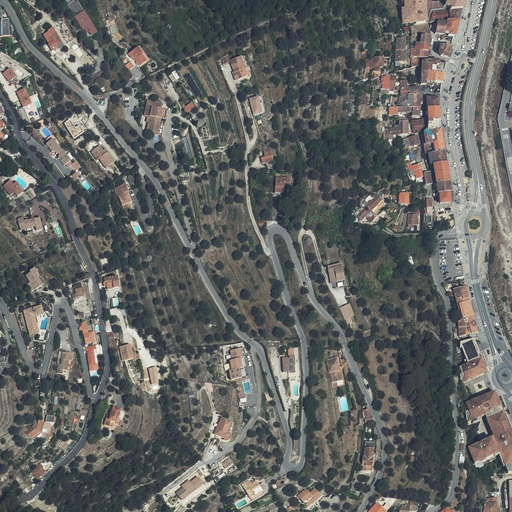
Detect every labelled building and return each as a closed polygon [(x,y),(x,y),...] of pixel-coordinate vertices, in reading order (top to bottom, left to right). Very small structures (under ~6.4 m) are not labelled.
[(96,33),(76,0),(75,0),(74,1),(73,0),(63,0),(87,38),(96,33)] [(398,0),(402,24),(425,22),(424,0),(398,0)] [(464,2),(464,0),(456,0),(456,2),(454,10),(461,9),(464,2)] [(433,12),(431,22),(446,20),(454,19),(458,20),(461,9),(454,10),(433,12)] [(391,29),(386,16),(383,18),(388,30),(391,29)] [(454,36),(458,20),(454,19),(446,20),(446,22),(445,28),(444,34),(444,35),(454,36)] [(63,46),(56,32),(54,33),(52,28),(48,31),(48,32),(44,34),(49,44),(48,44),(52,51),(54,50),(55,51),(63,46)] [(421,35),(420,42),(425,43),(426,38),(429,39),(430,35),(421,35)] [(425,43),(420,42),(420,46),(428,47),(429,46),(431,46),(431,43),(429,43),(429,39),(426,38),(425,43)] [(395,62),(402,62),(402,58),(406,58),(406,51),(404,51),(405,39),(397,39),(395,62)] [(420,42),(411,42),(411,56),(419,57),(419,50),(420,46),(420,42)] [(447,57),(451,46),(439,46),(438,53),(441,56),(447,57)] [(146,61),(142,55),(137,48),(128,54),(131,58),(132,57),(139,66),(146,61)] [(233,72),(234,76),(237,75),(238,79),(249,75),(246,67),(244,68),(240,57),(230,61),(228,55),(222,57),(224,64),(230,61),(234,72),(233,72)] [(383,59),(374,58),(374,67),(373,69),(373,71),(379,72),(380,67),(382,68),(383,59)] [(436,66),(436,65),(428,64),(427,69),(427,72),(435,73),(435,69),(436,66)] [(17,76),(10,68),(3,73),(10,81),(17,76)] [(432,82),(434,82),(435,78),(435,73),(427,72),(427,69),(421,69),(421,73),(427,73),(427,76),(426,80),(426,85),(432,85),(432,82)] [(394,92),(396,76),(397,75),(398,74),(397,73),(396,73),(394,74),(392,75),(389,76),(387,76),(381,78),(381,80),(381,87),(380,93),(383,93),(386,94),(387,91),(388,91),(388,90),(389,91),(390,91),(394,92)] [(442,83),(442,74),(439,73),(435,73),(435,78),(434,82),(442,83)] [(105,84),(105,83),(105,82),(104,80),(104,79),(103,79),(102,79),(100,78),(99,78),(98,79),(96,79),(96,80),(95,81),(95,82),(95,83),(91,85),(93,89),(97,88),(98,88),(99,89),(101,89),(102,88),(103,88),(105,86),(105,84)] [(408,95),(409,88),(407,88),(406,81),(401,81),(400,86),(397,87),(397,90),(400,90),(400,95),(407,96),(407,95),(408,95)] [(32,103),(25,88),(17,92),(24,107),(32,103)] [(353,121),(355,103),(354,103),(356,88),(352,88),(348,120),(353,121)] [(413,108),(419,108),(419,104),(419,101),(406,101),(407,96),(400,95),(398,103),(398,104),(399,104),(400,105),(401,105),(402,105),(401,107),(396,107),(397,112),(406,112),(407,107),(411,107),(413,108)] [(422,102),(422,95),(419,95),(408,95),(407,95),(407,96),(406,101),(419,101),(419,104),(424,104),(424,102),(422,102)] [(263,113),(259,96),(250,98),(254,115),(263,113)] [(438,108),(438,98),(427,97),(427,108),(438,108)] [(161,103),(148,101),(144,115),(148,116),(150,116),(149,123),(147,131),(155,132),(158,118),(161,119),(165,119),(167,110),(160,108),(161,103)] [(188,112),(195,107),(191,103),(188,105),(185,107),(184,110),(188,112)] [(439,120),(438,108),(427,108),(428,120),(439,120)] [(398,126),(408,126),(407,121),(406,121),(405,117),(398,118),(398,126)] [(424,130),(423,120),(419,120),(412,121),(413,133),(420,132),(424,130)] [(440,129),(439,120),(428,120),(427,130),(440,129)] [(398,126),(397,126),(397,128),(389,128),(389,134),(388,134),(388,138),(393,138),(394,135),(399,135),(399,128),(398,126)] [(407,135),(408,126),(398,126),(399,128),(399,135),(407,135)] [(443,151),(440,129),(427,130),(426,130),(424,133),(425,139),(423,139),(425,154),(427,153),(431,153),(443,151)] [(52,135),(48,139),(50,142),(53,139),(61,149),(56,152),(57,154),(59,153),(63,149),(52,135)] [(186,159),(193,158),(189,136),(182,137),(186,159)] [(404,146),(409,146),(419,144),(417,136),(412,137),(404,139),(404,146)] [(61,149),(53,139),(50,142),(47,144),(53,152),(56,152),(61,149)] [(105,168),(116,161),(107,148),(104,151),(100,145),(92,150),(105,168)] [(270,147),(264,149),(266,157),(262,157),(262,162),(267,161),(268,164),(270,163),(270,161),(273,160),(270,147)] [(72,161),(69,163),(71,166),(75,163),(64,149),(63,149),(59,153),(60,155),(64,152),(72,161)] [(445,162),(443,151),(431,153),(432,157),(429,157),(430,165),(433,164),(445,162)] [(72,161),(64,152),(60,155),(59,158),(66,166),(69,163),(72,161)] [(448,181),(445,162),(433,164),(435,176),(429,176),(428,171),(424,172),(425,178),(425,182),(426,184),(432,183),(436,183),(448,181)] [(67,177),(56,164),(51,168),(62,182),(67,177)] [(410,174),(412,179),(422,177),(422,173),(422,172),(421,169),(409,171),(410,174)] [(274,192),(283,193),(284,188),(289,188),(290,179),(275,178),(274,192)] [(23,193),(18,187),(19,186),(16,182),(13,184),(10,181),(4,185),(11,195),(15,192),(18,196),(23,193)] [(450,192),(448,181),(436,183),(437,193),(438,193),(449,192),(450,192)] [(127,193),(129,192),(125,184),(115,188),(122,205),(127,204),(128,207),(132,205),(127,193)] [(439,196),(440,204),(450,203),(449,192),(438,193),(437,193),(434,193),(434,196),(439,196)] [(399,193),(399,204),(407,205),(407,193),(399,193)] [(361,204),(364,207),(373,198),(370,195),(361,204)] [(364,207),(370,212),(376,206),(378,208),(383,202),(382,201),(383,200),(377,195),(373,198),(364,207)] [(367,218),(371,214),(370,212),(364,207),(362,209),(357,215),(362,220),(365,217),(367,218)] [(417,219),(417,214),(412,213),(412,214),(408,214),(408,225),(415,225),(418,225),(418,219),(417,219)] [(39,217),(34,219),(32,220),(28,220),(24,220),(23,218),(18,219),(19,224),(21,230),(35,227),(36,231),(42,229),(39,217)] [(344,280),(341,263),(328,266),(331,283),(344,280)] [(44,284),(39,276),(38,277),(36,274),(37,273),(34,268),(29,271),(30,272),(25,276),(35,290),(44,284)] [(104,279),(104,282),(106,282),(107,286),(107,289),(119,288),(117,277),(104,279)] [(72,295),(73,298),(84,296),(82,289),(81,284),(75,285),(75,287),(72,288),(73,294),(72,295)] [(465,291),(464,287),(453,289),(455,295),(456,294),(463,319),(462,320),(458,321),(458,327),(459,327),(459,337),(468,335),(470,339),(478,337),(476,333),(478,333),(476,326),(471,309),(467,291),(465,291)] [(461,319),(462,320),(463,319),(456,294),(455,295),(460,316),(459,317),(460,318),(461,319)] [(81,317),(91,316),(91,305),(85,305),(85,311),(80,312),(81,317)] [(37,314),(38,317),(42,316),(40,306),(25,310),(31,334),(34,334),(40,333),(37,322),(34,323),(32,316),(37,314)] [(87,327),(83,328),(83,330),(86,343),(94,341),(92,332),(88,332),(87,327)] [(461,380),(462,382),(485,373),(483,369),(485,368),(481,359),(479,359),(477,355),(479,354),(474,340),(460,342),(460,347),(461,348),(467,364),(459,367),(460,380),(461,380)] [(131,344),(120,346),(123,361),(134,358),(131,344)] [(93,349),(93,346),(86,347),(86,350),(87,350),(89,365),(90,365),(90,371),(96,370),(95,364),(94,354),(103,353),(103,348),(93,349)] [(242,348),(239,349),(241,358),(239,359),(241,368),(238,369),(240,378),(246,376),(242,359),(245,358),(242,348)] [(69,360),(72,361),(73,353),(67,353),(67,350),(60,349),(58,364),(59,365),(58,373),(63,373),(63,370),(68,371),(69,360)] [(241,358),(239,349),(230,351),(232,361),(229,361),(231,370),(229,371),(231,380),(240,378),(238,369),(241,368),(239,359),(241,358)] [(327,355),(328,379),(337,378),(340,378),(339,367),(338,367),(337,354),(327,355)] [(288,372),(289,374),(295,373),(294,365),(295,364),(294,356),(289,357),(289,358),(288,358),(282,358),(283,372),(288,372)] [(148,368),(152,384),(159,382),(157,374),(158,374),(156,367),(148,368)] [(506,470),(507,474),(511,473),(511,438),(503,414),(501,415),(500,413),(499,409),(498,408),(500,407),(497,398),(495,399),(493,394),(466,404),(472,421),(477,419),(485,416),(490,414),(496,431),(498,437),(497,438),(474,446),(480,462),(497,455),(501,465),(503,464),(506,470)] [(370,409),(363,410),(363,412),(364,412),(366,423),(373,422),(373,416),(372,416),(371,413),(370,413),(370,409)] [(111,412),(108,420),(107,424),(104,423),(102,428),(110,431),(111,428),(116,429),(117,424),(116,423),(118,414),(111,412)] [(55,417),(52,417),(47,416),(45,422),(38,421),(37,422),(34,419),(31,422),(33,425),(30,427),(29,425),(25,428),(27,430),(25,431),(23,428),(20,432),(25,436),(26,434),(28,435),(31,438),(38,432),(42,433),(45,434),(44,436),(52,438),(54,423),(55,417)] [(226,433),(231,422),(221,418),(214,434),(224,439),(225,439),(226,439),(227,439),(228,439),(228,438),(229,437),(229,436),(229,435),(228,434),(226,433)] [(74,448),(78,443),(67,436),(59,446),(68,454),(74,448)] [(88,439),(82,448),(86,451),(92,442),(88,439)] [(365,441),(363,464),(366,464),(365,471),(365,475),(371,475),(375,442),(365,441)] [(223,472),(232,464),(228,459),(221,465),(222,467),(220,468),(223,472)] [(411,463),(408,462),(402,473),(406,475),(411,463)] [(46,474),(44,472),(45,471),(42,468),(43,467),(40,464),(30,474),(39,481),(46,474)] [(182,501),(203,484),(198,477),(191,482),(190,480),(181,487),(183,489),(177,494),(182,501)] [(257,481),(254,482),(252,484),(251,482),(249,480),(242,484),(252,501),(264,494),(257,481)] [(312,505),(322,496),(315,488),(309,493),(306,489),(297,497),(295,500),(297,502),(298,500),(299,499),(307,507),(311,504),(312,505)] [(496,499),(485,498),(485,500),(483,500),(483,504),(484,510),(482,511),(496,511),(497,503),(496,503),(496,499)] [(416,511),(417,511),(418,511),(418,510),(418,509),(417,508),(417,507),(416,507),(415,506),(415,502),(410,501),(409,505),(401,504),(401,508),(399,508),(398,511),(416,511)] [(377,503),(368,511),(385,511),(391,507),(387,503),(383,508),(377,503)]
